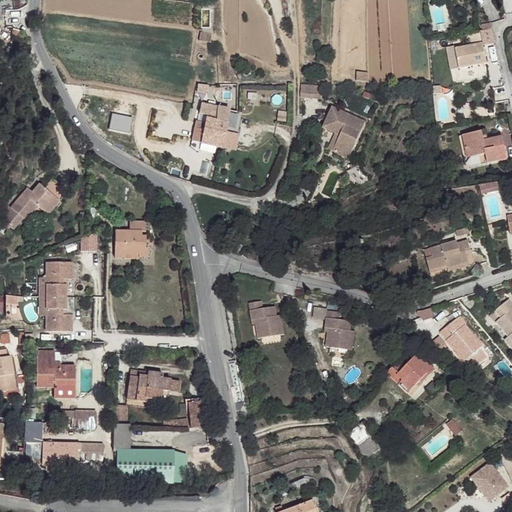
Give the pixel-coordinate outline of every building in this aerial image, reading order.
[(211,32),(203,31),(202,39),(210,40),(211,32)] [(482,44),(455,50),(458,70),(477,66),(486,64),(482,44)] [(323,83),(303,82),(302,91),(322,92),(323,83)] [(364,118),(331,102),(320,123),(334,130),(337,132),(331,147),(346,154),(364,118)] [(219,106),(202,103),(200,113),(207,115),(205,123),(201,123),(199,128),(196,127),(193,140),(223,147),(228,123),(216,120),(219,106)] [(220,106),(219,106),(216,120),(228,123),(232,109),(220,106)] [(484,129),(465,133),(468,148),(472,148),(474,156),(489,154),(490,162),(509,158),(505,136),(491,138),(486,139),(484,129)] [(337,132),(334,130),(327,145),(331,147),(337,132)] [(52,178),(46,185),(47,193),(56,205),(68,191),(52,178)] [(503,190),(502,181),(481,184),(483,193),(503,190)] [(47,193),(46,185),(45,187),(40,183),(39,185),(47,193)] [(47,193),(39,185),(32,193),(27,198),(23,195),(16,203),(2,220),(14,230),(24,219),(23,218),(29,210),(32,213),(38,207),(49,215),(56,205),(47,193)] [(32,193),(28,189),(23,195),(27,198),(32,193)] [(32,213),(29,210),(23,218),(24,219),(27,221),(32,213)] [(148,227),(130,226),(130,234),(117,234),(117,261),(128,261),(128,256),(141,256),(141,261),(151,261),(151,243),(148,243),(148,240),(145,240),(145,236),(148,236),(148,227)] [(79,237),(80,253),(97,251),(96,236),(79,237)] [(235,242),(228,239),(226,245),(232,248),(235,242)] [(241,246),(235,242),(232,248),(238,251),(241,246)] [(457,242),(431,247),(434,262),(427,264),(430,276),(473,267),(468,243),(458,245),(457,242)] [(73,264),(48,264),(48,280),(48,300),(49,318),(49,333),(74,333),(73,317),(64,317),(64,311),(68,310),(68,287),(64,287),(64,281),(73,281),(73,264)] [(511,303),(511,299),(506,294),(492,306),(498,314),(493,318),(498,324),(506,333),(511,340),(511,306),(511,305),(511,303)] [(461,322),(453,315),(437,333),(445,340),(457,350),(458,348),(468,356),(476,363),(490,347),(482,339),(461,322)] [(329,329),(316,328),(316,347),(319,346),(320,351),(320,365),(346,364),(345,346),(342,346),(342,335),(329,336),(329,329)] [(248,330),(237,333),(242,351),(245,350),(247,354),(251,368),(275,360),(269,342),(265,343),(262,334),(250,338),(248,330)] [(511,346),(511,340),(506,333),(502,337),(511,347),(511,346)] [(56,352),(37,352),(37,374),(77,376),(77,367),(62,366),(56,366),(56,352)] [(1,353),(0,353),(0,391),(16,392),(12,359),(8,359),(2,360),(1,353)] [(417,370),(407,362),(402,369),(412,377),(417,370)] [(200,367),(187,366),(187,378),(200,378),(200,367)] [(396,376),(390,371),(387,374),(380,382),(394,392),(395,390),(405,398),(411,392),(413,388),(416,390),(426,377),(417,370),(412,377),(402,369),(396,376)] [(77,376),(37,374),(36,391),(57,391),(56,398),(76,398),(76,390),(77,376)] [(149,377),(140,377),(139,379),(131,378),(128,399),(163,403),(165,390),(172,391),(180,392),(181,382),(164,379),(164,378),(149,377)] [(172,391),(165,390),(163,403),(170,404),(172,391)] [(405,398),(395,390),(394,392),(404,400),(405,398)] [(206,405),(193,405),(192,429),(205,429),(206,405)] [(131,408),(119,407),(119,426),(130,427),(131,408)] [(390,441),(369,410),(354,420),(372,446),(384,438),(388,443),(390,441)] [(96,428),(96,411),(62,412),(62,428),(96,428)] [(189,420),(177,421),(176,428),(189,428),(189,420)] [(119,426),(117,426),(116,451),(120,451),(120,449),(133,450),(134,427),(130,427),(119,426)] [(458,434),(451,427),(447,432),(454,439),(458,434)] [(74,436),(65,436),(65,450),(73,450),(74,436)] [(100,437),(74,436),(73,450),(100,451),(100,437)] [(176,453),(120,451),(119,480),(175,482),(176,453)] [(192,454),(176,453),(175,482),(191,482),(192,454)] [(469,477),(488,503),(509,488),(490,462),(469,477)] [(108,469),(84,468),(84,475),(81,474),(81,484),(107,484),(108,469)] [(65,470),(41,469),(40,482),(65,483),(81,484),(81,474),(65,474),(65,470)] [(317,511),(314,502),(295,510),(295,511),(317,511)]
